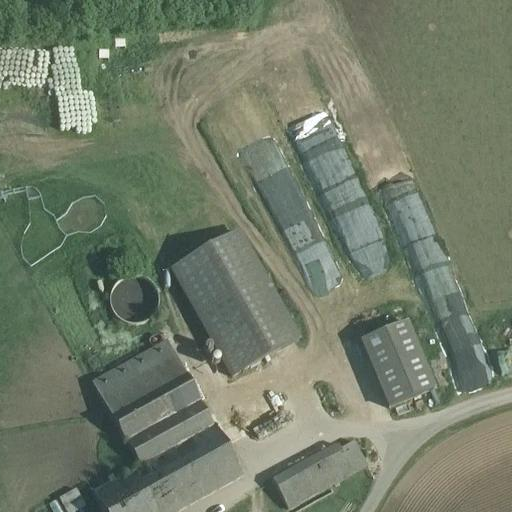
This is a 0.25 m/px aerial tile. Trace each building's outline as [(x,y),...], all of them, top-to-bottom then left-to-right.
[(298,342),(239,236),(173,273),(232,379),(298,342)] [(158,312),(160,303),(158,293),(152,285),(144,280),(134,279),(125,281),(117,286),(112,294),(110,304),(112,313),(118,321),(126,327),(135,328),(145,326),(153,320),(158,312)] [(405,325),(361,344),(389,410),(433,392),(405,325)] [(168,345),(136,362),(92,386),(108,415),(183,374),(184,373),(168,345)] [(511,351),(474,361),(480,383),(511,374),(511,351)] [(183,374),(108,415),(125,445),(156,428),(200,403),(184,373),(183,374)] [(200,403),(156,428),(125,445),(138,469),(149,463),(157,459),(214,427),(200,403)] [(214,427),(157,459),(149,463),(138,469),(91,496),(100,511),(181,511),(242,478),(214,427)] [(353,444),(343,450),(354,470),(364,464),(353,444)] [(313,461),(271,484),(287,511),(353,475),(337,447),(313,461)] [(74,491),(38,510),(39,511),(76,511),(84,508),(74,491)] [(258,511),(249,497),(224,511),(258,511)]
